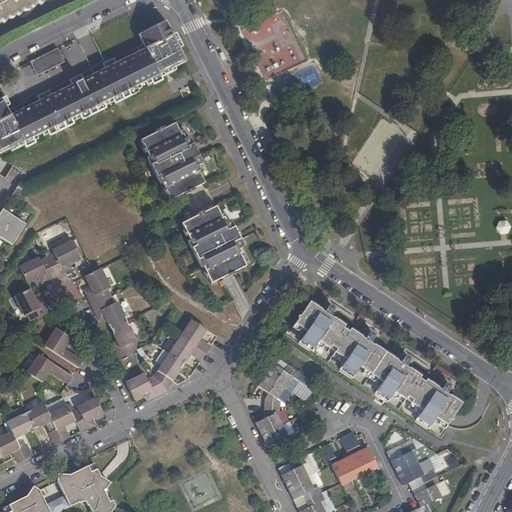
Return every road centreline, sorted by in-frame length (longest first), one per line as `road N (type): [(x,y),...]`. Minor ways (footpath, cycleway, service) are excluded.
road 1 (tertiary): [(181,0),(305,250)]
road 2 (tertiary): [(305,250),(511,387)]
road 3 (residential): [(264,470),(358,424),(368,429),(404,502),(385,511)]
road 4 (residential): [(221,376),(305,250)]
road 5 (residential): [(61,288),(129,421)]
road 6 (residential): [(0,485),(129,421)]
road 7 (residential): [(0,59),(114,0)]
